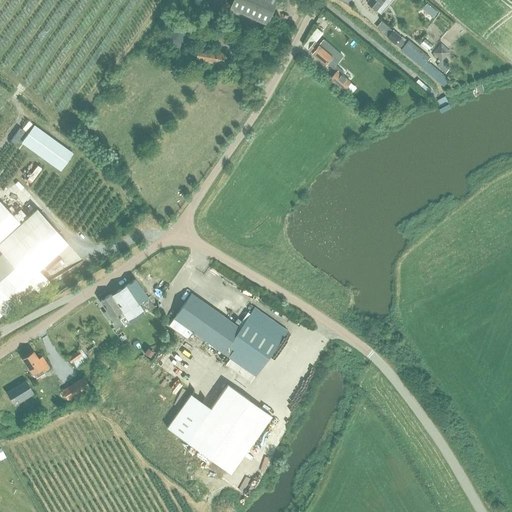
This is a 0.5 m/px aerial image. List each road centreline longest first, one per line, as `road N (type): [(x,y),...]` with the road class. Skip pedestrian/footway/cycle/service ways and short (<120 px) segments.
road 1 (tertiary): [(484,511),(411,396),(372,353),(179,229)]
road 2 (tertiary): [(179,229),(280,77),(318,0)]
